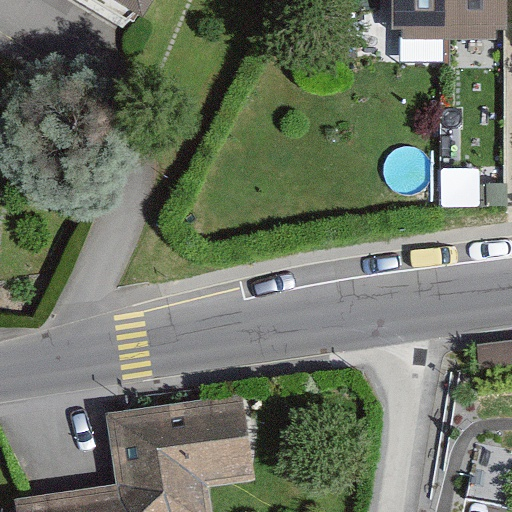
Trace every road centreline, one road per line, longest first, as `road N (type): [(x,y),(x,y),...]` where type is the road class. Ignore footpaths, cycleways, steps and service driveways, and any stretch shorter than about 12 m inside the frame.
road 1 (residential): [(0,366),(389,304)]
road 2 (residential): [(389,304),(380,511)]
road 3 (residential): [(389,304),(511,291)]
